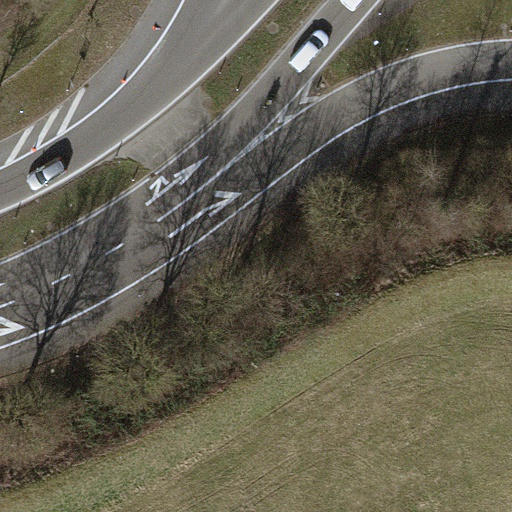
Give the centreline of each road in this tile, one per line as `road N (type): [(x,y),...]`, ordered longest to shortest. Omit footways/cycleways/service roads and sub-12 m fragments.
road 1 (motorway): [(198,192),(414,78),(511,61)]
road 2 (motorway): [(199,43),(75,154),(0,196)]
road 3 (motorway): [(198,192),(356,0)]
road 4 (motorway): [(0,307),(117,249),(198,192)]
